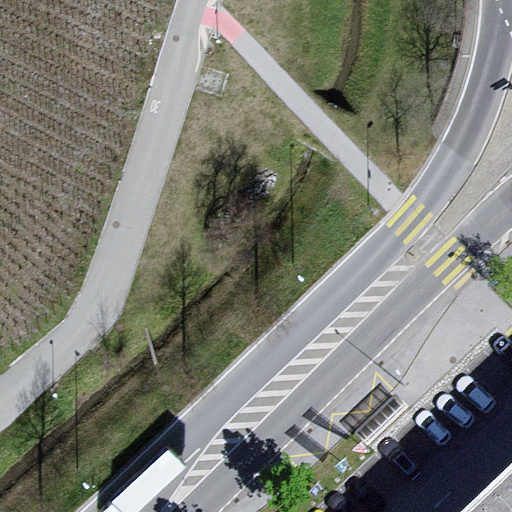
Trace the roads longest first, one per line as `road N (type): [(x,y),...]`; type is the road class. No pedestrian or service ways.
road 1 (primary): [(508,0),(486,87),(439,183),(271,398)]
road 2 (residential): [(0,407),(96,306),(201,0)]
road 3 (primary): [(271,398),(511,205)]
road 4 (primary): [(271,398),(152,511)]
